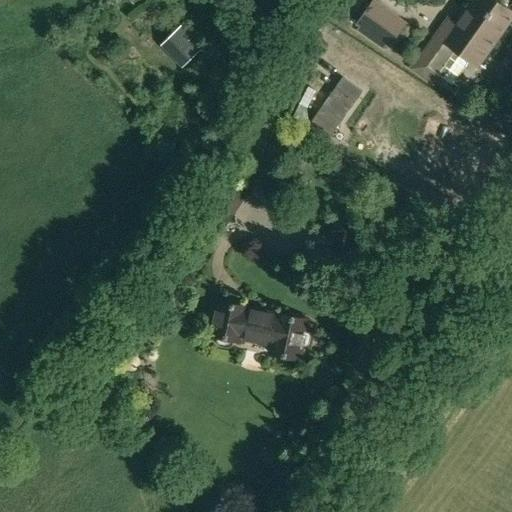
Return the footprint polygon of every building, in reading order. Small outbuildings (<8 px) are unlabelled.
[(391,48),(409,23),(376,0),(373,0),(357,24),(360,27),(357,30),(385,50),(387,46),(391,48)] [(511,19),(511,9),(499,0),(474,0),(458,23),(450,17),(420,59),(444,77),(462,52),(480,64),(511,19)] [(186,21),(161,45),(183,67),(207,43),(186,21)] [(342,82),(308,131),(328,145),(362,95),(342,82)] [(493,183),(503,168),(500,166),(510,150),(502,145),(503,143),(498,140),(497,142),(483,133),(481,137),(467,128),(445,162),(457,169),(456,171),(458,173),(453,180),(456,181),(451,191),(471,204),(477,195),(480,197),(490,181),(493,183)] [(190,208),(223,231),(249,193),(215,170),(190,208)] [(405,251),(418,231),(398,217),(385,237),(405,251)] [(272,344),(270,353),(303,361),(306,347),(309,348),(314,345),(316,336),(312,331),(310,330),(312,322),(249,308),(250,307),(220,300),(213,334),(219,336),(218,340),(222,345),(230,347),(235,344),(236,339),(243,341),(243,338),(272,344)]
